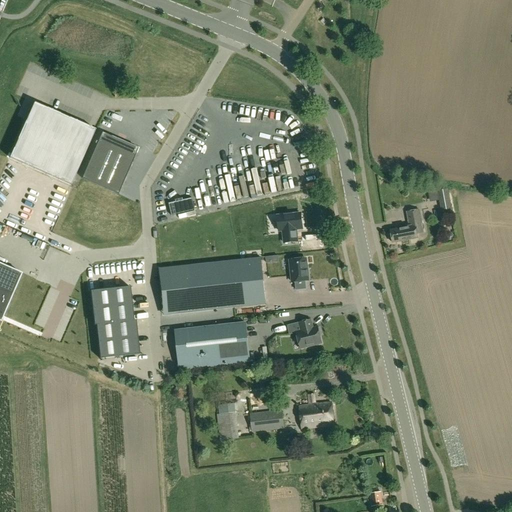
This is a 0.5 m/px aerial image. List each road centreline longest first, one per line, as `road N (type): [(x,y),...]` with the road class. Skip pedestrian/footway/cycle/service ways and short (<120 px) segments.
road 1 (tertiary): [(425,511),(342,145),(312,86)]
road 2 (unclassified): [(195,103),(145,188),(158,366)]
